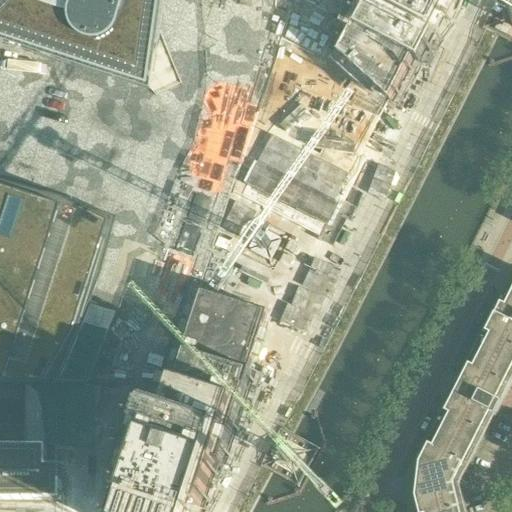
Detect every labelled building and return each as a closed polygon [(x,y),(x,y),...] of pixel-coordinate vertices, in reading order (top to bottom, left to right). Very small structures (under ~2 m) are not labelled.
[(163,0),(0,0),(0,42),(75,67),(153,72),(163,0)] [(247,145),(230,192),(241,198),(280,218),(320,239),(339,201),(346,204),(369,160),(362,156),(382,118),(390,102),(413,59),(419,62),(450,3),(446,2),(447,0),(275,0),(276,11),(289,15),(280,43),(247,145)] [(241,0),(276,11),(275,0),(241,0)] [(0,386),(58,386),(102,275),(117,219),(0,175),(0,386)] [(419,462),(418,466),(454,484),(492,410),(497,413),(511,384),(506,382),(511,369),(511,289),(505,304),(500,302),(485,331),(489,333),(473,366),(469,364),(444,411),(449,413),(432,446),(428,443),(419,462)] [(119,428),(117,428),(116,511),(192,511),(195,506),(202,508),(206,495),(216,464),(223,466),(228,451),(234,432),(248,388),(252,373),(249,372),(268,313),(201,291),(163,409),(144,403),(134,433),(119,428)] [(0,501),(61,501),(61,467),(47,467),(47,448),(26,448),(26,432),(0,432),(0,501)] [(461,511),(454,484),(418,466),(415,496),(419,511),(461,511)]
